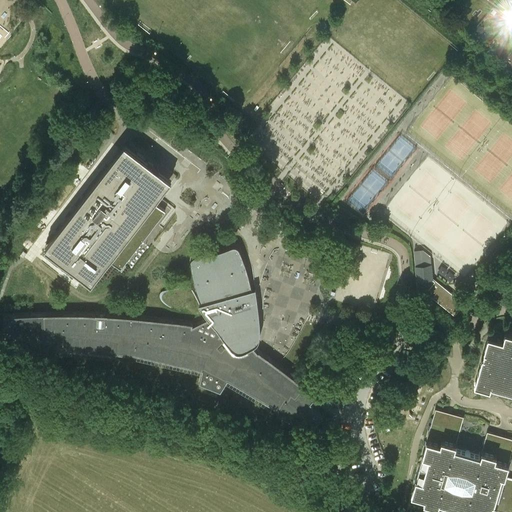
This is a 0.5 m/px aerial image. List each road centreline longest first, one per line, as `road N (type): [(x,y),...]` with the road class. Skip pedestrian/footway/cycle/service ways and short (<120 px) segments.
road 1 (track): [(0,364),(245,438),(365,511)]
road 2 (residential): [(511,309),(479,319),(457,339),(388,321)]
